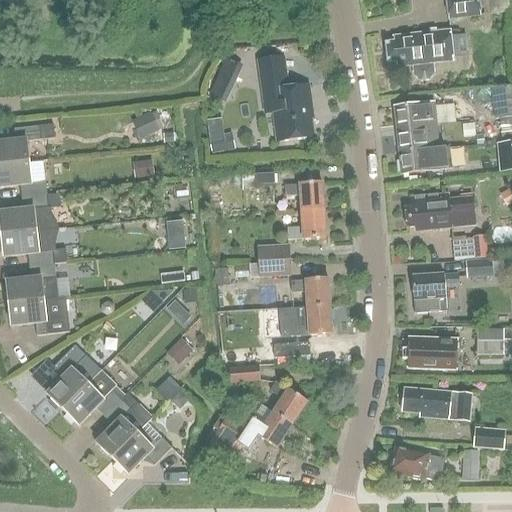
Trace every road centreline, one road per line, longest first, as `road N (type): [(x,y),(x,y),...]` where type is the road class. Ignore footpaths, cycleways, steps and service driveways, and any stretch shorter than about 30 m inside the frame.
road 1 (residential): [(339,511),(375,346),(358,103),(339,0)]
road 2 (residential): [(93,511),(90,485),(0,396)]
